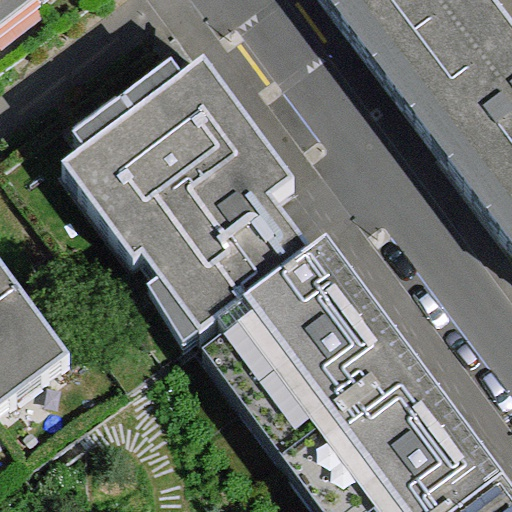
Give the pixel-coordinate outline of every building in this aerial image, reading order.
[(0,0),(0,21),(27,0),(0,0)] [(344,0),(434,121),(511,61),(511,42),(480,0),(344,0)] [(511,225),(511,61),(434,121),(511,225)] [(205,75),(63,180),(135,277),(144,271),(181,321),(203,350),(314,268),(291,239),(273,215),(298,198),(205,75)] [(314,268),(203,350),(322,511),(511,511),(511,481),(340,249),(314,268)] [(0,422),(71,371),(0,274),(0,422)]
